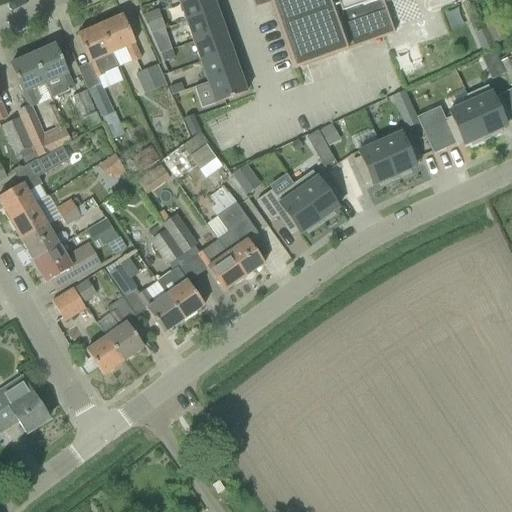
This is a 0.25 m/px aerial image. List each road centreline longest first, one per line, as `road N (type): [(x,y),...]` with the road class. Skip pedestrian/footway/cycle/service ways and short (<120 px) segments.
road 1 (residential): [(157,413),(351,269),(511,183)]
road 2 (residential): [(99,453),(0,283)]
